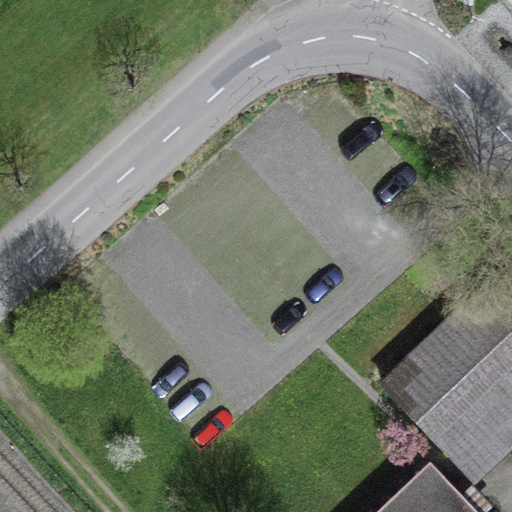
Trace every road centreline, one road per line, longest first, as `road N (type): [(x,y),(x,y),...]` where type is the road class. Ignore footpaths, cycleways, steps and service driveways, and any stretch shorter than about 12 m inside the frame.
road 1 (tertiary): [(371,47),(338,42),(250,65),(0,288)]
road 2 (tertiary): [(511,142),(427,64),(371,47)]
